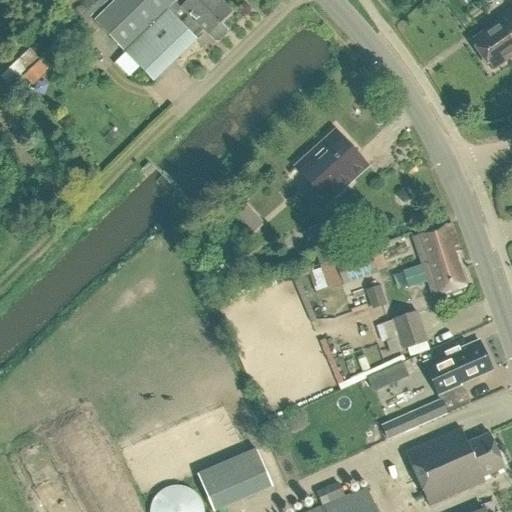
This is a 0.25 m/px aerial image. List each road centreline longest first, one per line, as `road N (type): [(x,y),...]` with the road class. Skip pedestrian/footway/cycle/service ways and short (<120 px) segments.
road 1 (track): [(173,116),(0,287)]
road 2 (secondary): [(449,172),(389,69),(328,0)]
road 3 (secondary): [(511,342),(449,172)]
